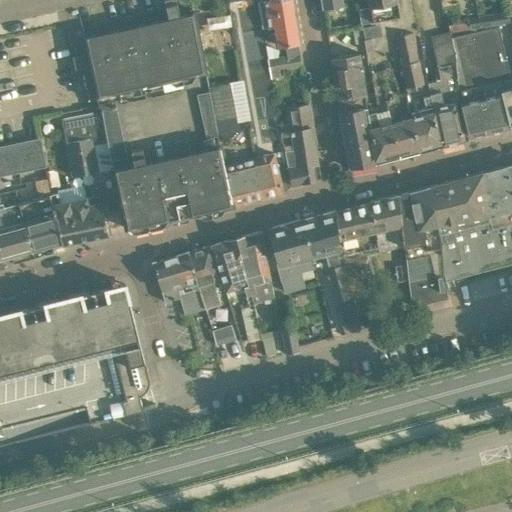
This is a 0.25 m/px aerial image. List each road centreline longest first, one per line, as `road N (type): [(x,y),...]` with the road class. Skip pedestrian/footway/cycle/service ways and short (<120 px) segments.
road 1 (primary): [(11,511),(511,374)]
road 2 (residential): [(176,393),(511,306)]
road 3 (residential): [(176,393),(141,278),(126,263),(109,259),(0,287)]
road 4 (residential): [(0,456),(144,420),(176,402),(176,393)]
